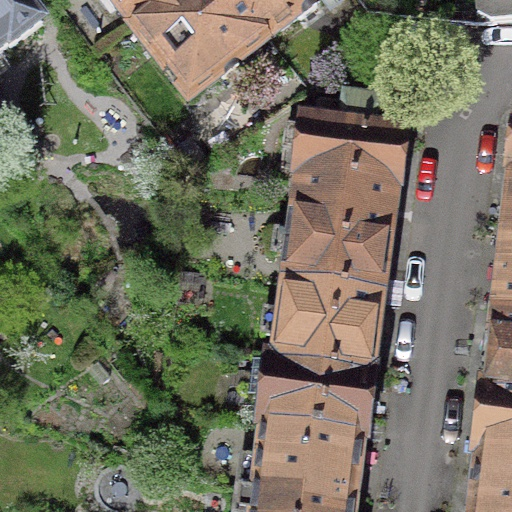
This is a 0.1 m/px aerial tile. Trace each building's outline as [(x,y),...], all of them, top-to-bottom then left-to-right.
[(0,0),(0,54),(8,48),(10,50),(43,25),(23,0),(0,0)] [(132,30),(133,32),(173,0),(110,0),(133,29),(132,30)] [(239,64),(268,42),(235,0),(173,0),(133,32),(189,104),(219,80),(223,81),(232,74),(239,69),(239,64)] [(235,0),(268,42),(297,19),(301,20),(309,14),(317,8),(317,4),(322,0),(235,0)] [(511,0),(359,0),(368,13),(493,24),(511,23),(511,0)] [(298,206),(390,218),(392,199),(393,191),(396,191),(403,139),(366,134),(369,110),(317,104),(314,128),(303,126),(297,179),(301,180),(298,206)] [(288,286),(379,298),(388,233),(390,218),(298,206),(288,286)] [(497,313),(511,314),(511,233),(507,233),(505,248),(497,313)] [(269,365),(372,378),(372,375),(369,375),(378,312),(379,298),(288,286),(277,363),(270,362),(269,365)] [(511,395),(511,314),(497,313),(495,327),(488,390),(484,389),(484,392),(511,395)] [(262,427),(365,440),(370,392),(372,378),(269,365),(262,427)] [(476,454),(511,458),(511,395),(484,392),(482,406),(476,454)] [(255,490),(355,502),(357,488),(363,443),(364,443),(365,440),(262,427),(261,430),(263,430),(255,490)] [(470,511),(511,511),(511,458),(476,454),(476,457),(477,457),(472,502),(470,511)] [(353,511),(355,502),(255,490),(252,511),(353,511)]
